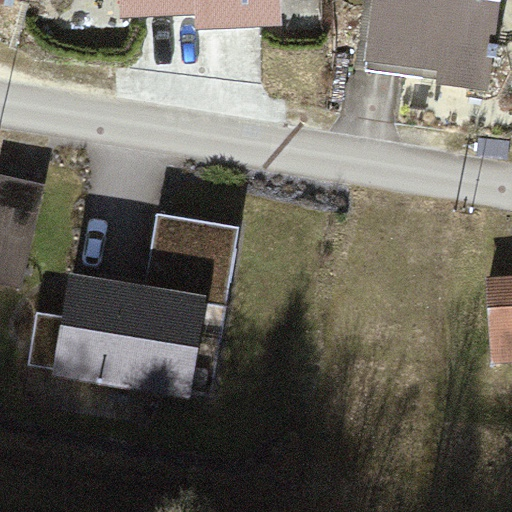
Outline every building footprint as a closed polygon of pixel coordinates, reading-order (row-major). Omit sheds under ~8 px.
[(306,0),(224,0),(226,27),(308,23),(306,0)] [(511,52),(511,0),(388,0),(384,65),(511,73),(511,52)] [(53,186),(0,174),(0,285),(28,292),(53,186)] [(170,218),(160,271),(237,285),(247,232),(170,218)] [(209,282),(71,264),(59,367),(196,389),(209,282)] [(511,278),(494,279),(496,364),(511,363),(511,278)]
